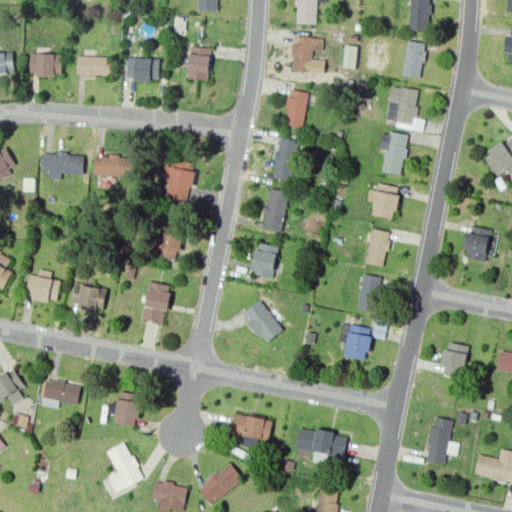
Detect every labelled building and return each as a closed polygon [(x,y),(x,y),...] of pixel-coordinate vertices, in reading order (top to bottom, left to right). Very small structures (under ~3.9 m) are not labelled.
[(197,0),(217,0),(217,9),(197,7),(197,0)] [(297,0),(317,0),(316,23),(296,21),(297,0)] [(428,0),(426,26),(407,23),(409,0),(428,0)] [(321,36),(294,34),(291,67),(322,70),(323,56),(311,55),(312,48),(320,48),(321,36)] [(421,74),(402,71),(407,37),(427,40),(421,74)] [(190,44),(185,75),(208,79),(213,47),(190,44)] [(340,44),(338,66),(356,67),(357,45),(340,44)] [(0,69),(14,69),(12,47),(0,47),(0,69)] [(26,70),(58,72),(60,49),(28,47),(26,70)] [(77,72),(109,74),(111,51),(79,49),(77,72)] [(127,75),(159,77),(160,55),(128,52),(127,75)] [(415,125),(422,88),(392,82),(388,100),(397,102),(394,121),(415,125)] [(289,84),(282,115),(304,121),(311,89),(289,84)] [(403,171),(410,134),(380,128),(377,147),(385,148),(382,167),(403,171)] [(497,175),(507,169),(509,172),(511,169),(511,135),(483,155),(497,175)] [(0,138),(0,179),(14,171),(9,164),(16,160),(3,137),(0,138)] [(273,176),(279,139),(295,142),(289,179),(273,176)] [(44,169),(76,171),(78,148),(46,146),(44,169)] [(93,174),(125,176),(127,153),(95,151),(93,174)] [(199,168),(168,161),(163,183),(194,190),(199,168)] [(378,181),(371,212),(394,217),(401,186),(378,181)] [(269,186),(262,231),(282,234),(289,189),(269,186)] [(160,221),(153,252),(176,258),(183,226),(160,221)] [(383,264),(391,226),(370,221),(362,259),(383,264)] [(486,258),(461,253),(467,224),(492,228),(486,258)] [(259,241),(252,272),(274,278),(281,246),(259,241)] [(0,284),(4,287),(15,269),(6,264),(11,256),(0,248),(0,284)] [(375,311),(383,273),(361,268),(353,306),(375,311)] [(25,294),(57,300),(61,277),(30,271),(25,294)] [(73,303),(105,309),(109,287),(77,281),(73,303)] [(148,285),(141,316),(163,322),(170,290),(148,285)] [(283,328),(260,296),(242,309),(265,341),(283,328)] [(351,323),(344,354),(367,360),(374,328),(351,323)] [(467,346),(462,377),(440,374),(444,348),(448,349),(449,343),(467,346)] [(511,371),(496,368),(501,344),(511,346),(511,371)] [(13,404),(7,394),(0,399),(0,375),(14,367),(25,385),(20,388),(25,396),(13,404)] [(41,396),(46,372),(84,380),(78,404),(41,396)] [(136,425),(114,420),(119,396),(141,401),(136,425)] [(231,431),(236,407),(274,415),(268,439),(231,431)] [(478,419),(468,417),(470,408),(480,410),(478,419)] [(467,421),(457,419),(458,410),(469,412),(467,421)] [(23,424),(13,421),(16,412),(26,415),(23,424)] [(445,462),(426,458),(434,414),(454,418),(445,462)] [(294,444),(299,421),(343,431),(338,454),(294,444)] [(123,443),(143,480),(118,494),(110,481),(119,476),(105,452),(123,443)] [(475,472),(511,478),(511,449),(507,448),(506,457),(479,453),(475,472)] [(293,468),(283,466),(285,457),(295,459),(293,468)] [(214,503),(198,484),(228,459),(244,478),(214,503)] [(77,477),(66,476),(67,467),(78,468),(77,477)] [(159,499),(158,506),(186,510),(190,483),(154,478),(151,497),(159,499)] [(338,511),(312,511),(320,479),(344,484),(338,511)] [(38,493),(28,490),(30,481),(40,484),(38,493)]
